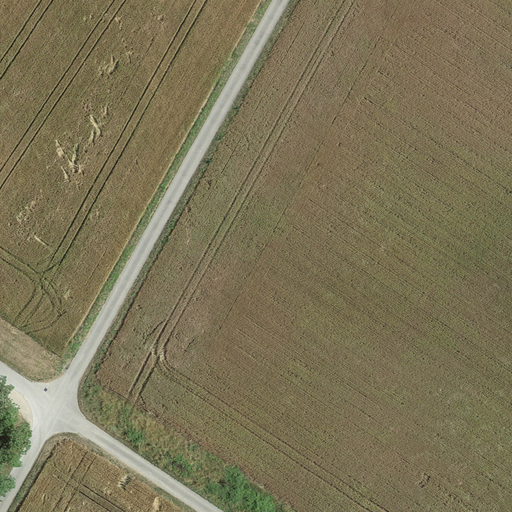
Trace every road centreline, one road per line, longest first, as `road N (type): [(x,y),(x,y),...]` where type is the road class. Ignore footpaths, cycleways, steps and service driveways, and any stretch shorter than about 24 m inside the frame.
road 1 (unclassified): [(54,411),(281,0)]
road 2 (unclassified): [(54,411),(205,511)]
